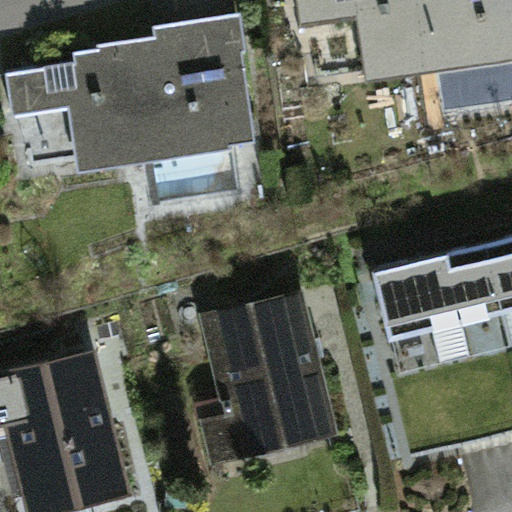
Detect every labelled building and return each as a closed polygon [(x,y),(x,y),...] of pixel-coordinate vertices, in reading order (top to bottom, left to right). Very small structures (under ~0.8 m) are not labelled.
[(511,0),(291,0),(296,32),(356,25),(362,80),(511,62),(511,0)] [(71,83),(6,88),(9,121),(74,116),(78,173),(254,160),(243,18),(142,25),(144,48),(68,54),(71,83)] [(511,243),(365,279),(381,346),(511,314),(511,243)] [(232,423),(199,431),(209,476),(340,446),(306,294),(208,316),(232,423)] [(93,361),(0,380),(0,413),(20,511),(61,511),(122,499),(93,361)]
